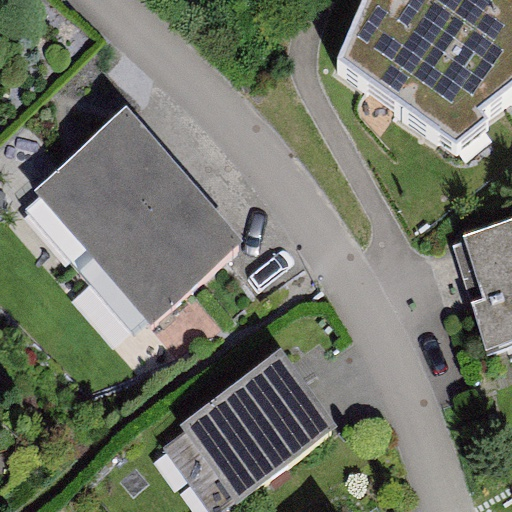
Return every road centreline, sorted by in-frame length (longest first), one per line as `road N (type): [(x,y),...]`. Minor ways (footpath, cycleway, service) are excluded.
road 1 (residential): [(106,0),(284,178),(363,300),(450,511)]
road 2 (track): [(324,0),(308,22),(302,54),(309,86),(382,220),(387,252),(363,300)]
